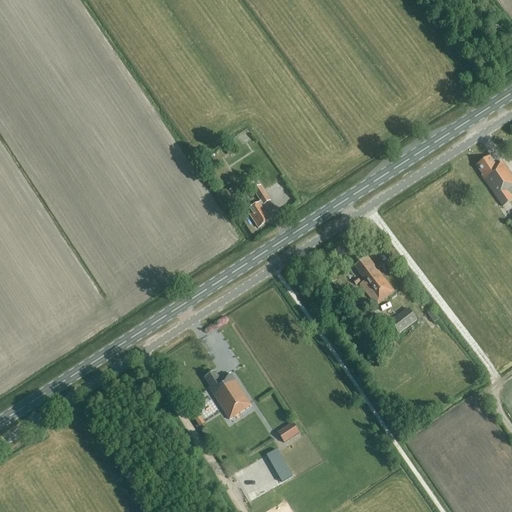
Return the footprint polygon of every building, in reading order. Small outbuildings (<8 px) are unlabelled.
[(244,132),(238,136),(242,141),(248,137),(244,132)] [(237,155),(230,145),(224,149),(229,157),(230,156),(232,158),(237,155)] [(511,176),(502,162),(496,166),(489,157),(476,166),(483,176),(481,177),(503,207),(511,200),(511,176)] [(206,163),(203,166),(210,174),(213,171),(206,163)] [(274,201),(279,209),(293,198),(282,183),(272,190),(278,198),(274,201)] [(491,209),(485,201),(475,184),(470,187),(486,213),(491,209)] [(270,201),(260,186),(253,191),(260,202),(259,203),(246,211),(258,229),(271,221),(261,206),(262,205),(263,206),(270,201)] [(376,306),(394,292),(378,271),(376,273),(373,268),(375,266),(367,256),(354,267),(365,281),(359,285),(376,306)] [(389,323),(398,335),(417,322),(408,310),(389,323)] [(373,314),(366,320),(372,329),(380,323),(373,314)] [(215,372),(204,379),(210,387),(208,389),(229,421),(251,406),(230,374),(221,381),(215,372)] [(261,392),(263,386),(257,384),(255,389),(261,392)] [(205,424),(194,407),(189,411),(200,428),(205,424)] [(284,444),(300,434),(293,423),(277,433),(284,444)] [(252,437),(258,436),(256,429),(250,431),(252,437)] [(247,455),(244,451),(231,459),(234,464),(247,455)]
